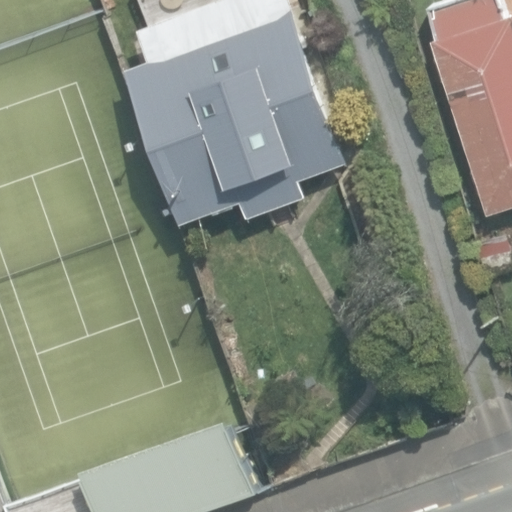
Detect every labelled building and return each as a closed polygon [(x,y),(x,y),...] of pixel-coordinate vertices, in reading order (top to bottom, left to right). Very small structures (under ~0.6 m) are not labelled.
[(119,0),(130,31),(168,18),(161,0),(119,0)] [(487,193),(492,209),(511,202),(511,9),(507,11),(503,0),(444,0),(431,4),(441,34),(438,35),(441,46),(438,53),(445,76),(452,80),(477,162),(475,167),(481,190),(487,193)] [(132,63),(187,219),(246,197),(252,214),(310,193),(305,179),(348,164),(293,6),(132,63)] [(477,240),(487,272),(511,264),(511,236),(511,237),(509,229),(477,240)] [(193,511),(256,490),(229,413),(86,463),(90,474),(8,503),(11,511),(193,511)]
